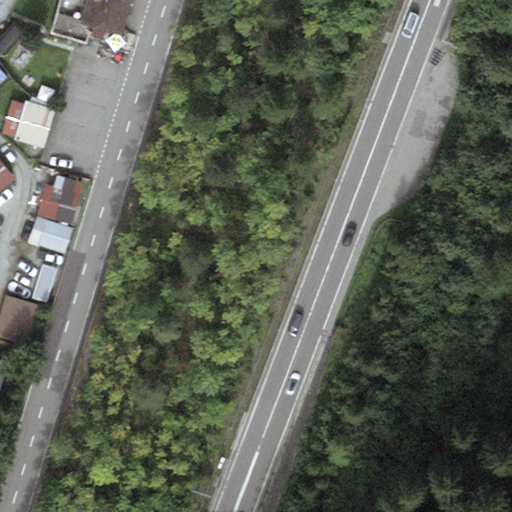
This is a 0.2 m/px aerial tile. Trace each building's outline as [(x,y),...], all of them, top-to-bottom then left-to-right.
[(134,0),(57,0),(48,35),(121,54),(134,0)] [(56,110),(24,101),(16,146),(44,152),(56,110)] [(0,160),(0,193),(16,182),(0,160)] [(93,185),(53,173),(41,216),(81,227),(93,185)] [(73,256),(81,227),(41,216),(33,245),(73,256)] [(60,264),(27,256),(19,280),(50,293),(60,264)] [(43,308),(11,298),(0,327),(0,340),(27,350),(43,308)] [(0,408),(16,366),(0,359),(0,408)]
